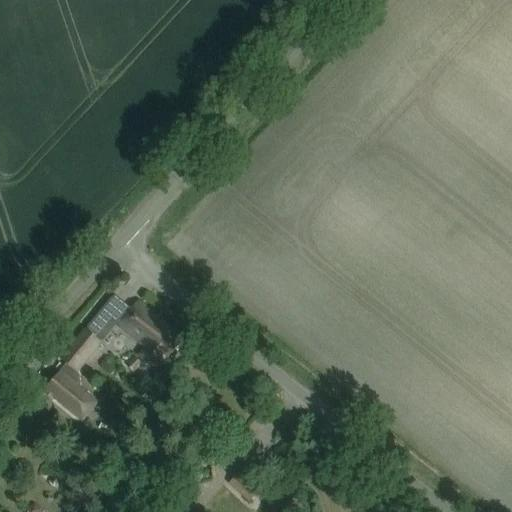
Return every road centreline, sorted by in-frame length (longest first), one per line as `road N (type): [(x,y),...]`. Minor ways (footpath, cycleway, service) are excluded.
road 1 (unclassified): [(444,511),(117,247)]
road 2 (residential): [(117,247),(339,0)]
road 3 (residential): [(0,372),(117,247)]
